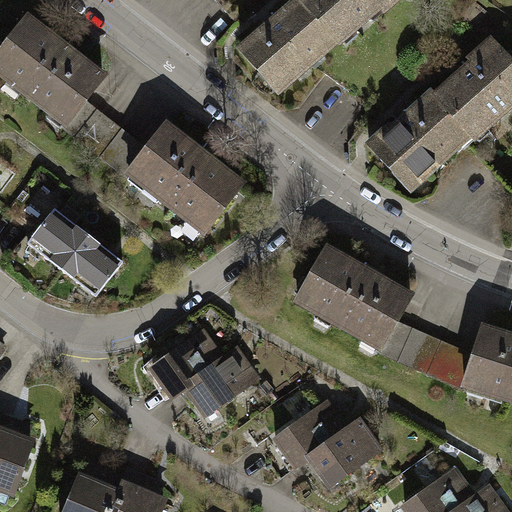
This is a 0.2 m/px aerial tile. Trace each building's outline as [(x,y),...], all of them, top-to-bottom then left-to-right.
[(301,0),(297,0),(240,51),(278,93),(337,40),(303,2),(301,0)] [(304,0),(303,2),(337,40),(339,42),(379,6),(382,10),(393,0),(304,0)] [(0,53),(0,75),(67,130),(87,105),(110,77),(32,14),(0,53)] [(473,138),(511,103),(511,64),(491,41),(470,60),(473,64),(436,97),(470,135),(473,138)] [(415,184),(470,135),(436,97),(433,94),(392,130),(389,127),(369,145),(394,173),(400,167),(415,184)] [(102,157),(121,132),(87,105),(67,130),(102,157)] [(129,174),(207,236),(249,184),(171,121),(146,152),(129,174)] [(129,174),(146,152),(121,132),(102,157),(127,177),(129,174)] [(26,243),(61,270),(88,235),(74,224),(79,219),(65,208),(59,214),(53,209),(26,243)] [(61,270),(96,297),(123,262),(88,235),(61,270)] [(296,301),(380,349),(395,323),(410,296),(325,249),(296,301)] [(426,338),(395,323),(380,349),(415,365),(426,338)] [(464,386),(511,400),(511,337),(482,328),(473,359),(464,386)] [(186,387),(222,361),(203,334),(152,370),(172,397),(186,387)] [(473,359),(426,338),(415,365),(464,386),(473,359)] [(0,360),(10,348),(0,340),(0,360)] [(236,351),(222,361),(186,387),(206,415),(256,379),(236,351)] [(310,457),(346,431),(327,404),(276,440),(296,467),(310,457)] [(0,412),(0,503),(14,509),(38,443),(29,439),(34,425),(0,412)] [(360,421),(346,431),(310,457),(330,485),(380,450),(360,421)] [(121,492),(126,481),(92,467),(86,482),(80,480),(67,511),(118,511),(125,494),(121,492)] [(130,470),(126,481),(121,492),(125,494),(118,511),(167,511),(173,500),(160,495),(164,484),(130,470)] [(456,511),(475,499),(456,472),(407,506),(411,511),(456,511)] [(505,511),(490,489),(475,499),(456,511),(505,511)]
